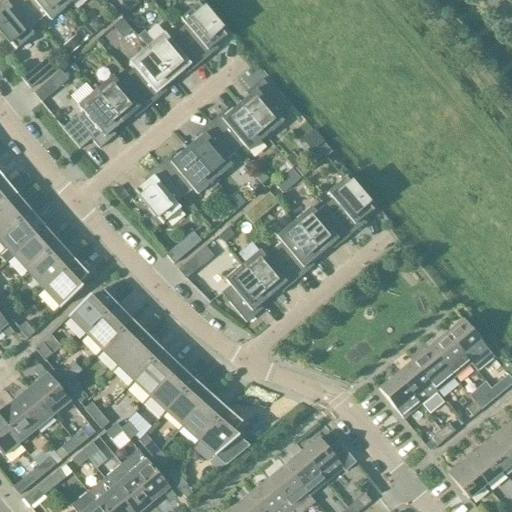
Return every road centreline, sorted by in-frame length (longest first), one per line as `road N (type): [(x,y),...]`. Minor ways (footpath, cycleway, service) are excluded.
road 1 (residential): [(252,368),(206,336),(76,203)]
road 2 (residential): [(426,511),(338,402),(252,368)]
road 3 (residential): [(76,203),(240,62)]
road 4 (residential): [(252,368),(259,346),(385,241)]
road 5 (residential): [(76,203),(0,109)]
